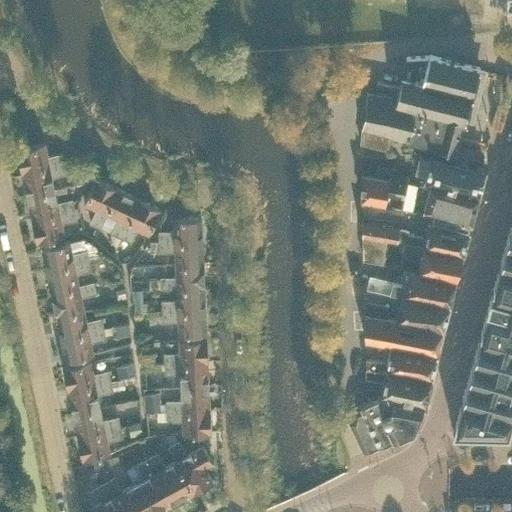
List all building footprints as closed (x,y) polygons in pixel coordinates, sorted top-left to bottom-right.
[(375,85),(398,91),(397,98),(367,93),(362,129),(389,134),(433,145),(457,151),(465,120),(466,120),(480,68),(478,67),(470,65),(446,59),(429,55),(428,55),(406,57),(400,87),(376,81),(375,85)] [(389,134),(362,129),(361,140),(360,144),(385,150),(386,145),(389,134)] [(18,148),(22,172),(64,163),(62,154),(62,153),(48,156),(45,143),(26,146),(18,148)] [(433,145),(425,180),(478,193),(485,169),(454,161),(457,151),(433,145)] [(64,164),(74,162),(72,152),(62,154),(64,164)] [(27,195),(54,189),(52,176),(66,173),(64,163),(22,172),(27,195)] [(84,183),(92,171),(84,172),(75,184),(84,183)] [(361,175),(362,201),(382,206),(385,195),(402,200),(403,199),(407,182),(394,179),(389,180),(361,175)] [(106,213),(117,188),(96,178),(84,203),(96,209),(90,222),(93,223),(90,231),(95,233),(98,226),(99,227),(106,214),(106,213)] [(424,209),(470,222),(478,194),(431,183),(424,209)] [(138,198),(117,188),(106,213),(106,214),(117,219),(111,232),(120,236),(138,198)] [(27,195),(31,213),(32,218),(74,209),(72,199),(57,202),(54,189),(27,195)] [(160,208),(138,198),(120,236),(130,241),(136,228),(148,234),(160,208)] [(74,209),(32,218),(37,241),(64,236),(61,222),(76,219),(74,209)] [(159,241),(202,240),(201,216),(173,217),(174,230),(159,230),(159,232),(154,232),(148,242),(159,241)] [(400,227),(362,220),(362,235),(387,240),(397,241),(405,243),(424,246),(462,252),(469,229),(428,222),(425,237),(408,234),(408,230),(400,228),(400,227)] [(511,220),(453,431),(508,431),(511,418),(511,220)] [(120,236),(111,232),(109,235),(114,246),(116,247),(120,236)] [(362,235),(362,259),(382,263),(387,240),(362,235)] [(203,262),(202,240),(159,241),(160,250),(175,249),(175,263),(203,262)] [(42,246),(47,269),(88,261),(100,258),(98,249),(86,251),(85,251),(72,254),(69,241),(42,246)] [(160,250),(159,241),(148,242),(149,251),(160,250)] [(424,246),(405,243),(402,255),(421,258),(419,269),(456,276),(462,253),(423,246),(424,246)] [(47,269),(52,291),(79,286),(76,273),(90,270),(88,261),(47,269)] [(161,276),(162,287),(176,286),(204,285),(203,262),(175,263),(176,275),(161,276)] [(405,282),(403,293),(449,303),(455,279),(408,269),(405,282)] [(402,293),(403,293),(405,282),(369,274),(366,285),(402,294),(402,293)] [(56,314),(83,308),(81,296),(96,292),(94,282),(79,286),(52,291),(56,314)] [(204,285),(176,286),(177,299),(163,299),(163,309),(205,307),(204,285)] [(118,302),(126,300),(123,288),(115,290),(118,302)] [(443,327),(449,303),(403,293),(402,293),(402,294),(397,318),(443,327)] [(387,317),(389,304),(365,300),(363,312),(387,317)] [(145,311),(145,301),(133,302),(134,311),(145,311)] [(205,307),(163,309),(164,319),(178,319),(178,332),(206,331),(205,307)] [(56,314),(61,336),(102,327),(100,318),(86,321),(83,308),(56,314)] [(363,312),(364,339),(391,343),(391,342),(437,353),(443,328),(387,317),(363,312)] [(66,359),(93,353),(90,341),(104,337),(102,327),(61,336),(66,359)] [(164,352),(165,363),(207,361),(206,337),(178,338),(179,352),(164,352)] [(387,367),(386,368),(431,377),(437,353),(391,343),(388,361),(387,367)] [(365,357),(365,366),(382,369),(382,368),(382,367),(387,367),(388,361),(365,357)] [(63,366),(68,389),(109,381),(107,370),(93,373),(90,360),(63,366)] [(133,361),(116,366),(119,378),(136,374),(133,361)] [(208,384),(207,361),(165,363),(165,373),(180,372),(180,385),(208,384)] [(382,369),(365,366),(366,376),(384,379),(380,393),(379,394),(352,407),(349,423),(364,452),(414,428),(424,403),(431,377),(386,368),(386,369),(382,368),(382,369)] [(112,389),(124,387),(123,379),(110,381),(112,389)] [(68,389),(73,412),(100,407),(96,393),(111,390),(109,381),(68,389)] [(167,409),(209,407),(208,384),(180,385),(181,398),(165,399),(166,409),(167,409)] [(142,393),(145,412),(161,410),(159,391),(143,393),(142,393)] [(73,412),(78,435),(119,426),(117,416),(102,419),(100,407),(73,412)] [(210,431),(209,407),(167,409),(167,419),(182,419),(182,433),(210,431)] [(128,424),(130,436),(142,434),(139,422),(128,424)] [(126,427),(119,429),(119,426),(78,435),(83,459),(109,453),(106,439),(128,434),(126,427)] [(174,462),(190,492),(212,480),(204,465),(211,461),(202,446),(186,455),(178,441),(174,434),(162,435),(168,447),(176,461),(174,462)] [(143,452),(147,459),(145,460),(169,504),(190,492),(174,462),(165,467),(158,453),(156,454),(152,447),(143,452)] [(132,485),(146,511),(154,511),(169,504),(145,460),(138,464),(146,478),(132,485)] [(85,470),(90,481),(98,477),(93,466),(85,470)] [(102,483),(118,511),(146,511),(132,485),(122,491),(114,477),(102,483)] [(93,511),(118,511),(102,483),(94,488),(102,502),(93,507),(93,511)]
